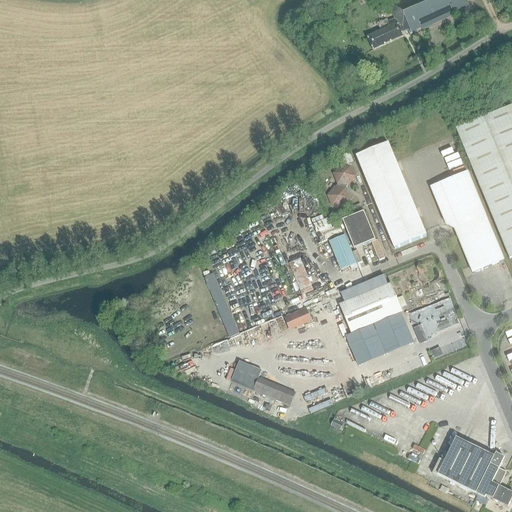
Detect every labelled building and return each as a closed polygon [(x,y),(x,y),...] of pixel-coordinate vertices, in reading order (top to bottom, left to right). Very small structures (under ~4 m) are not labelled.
[(422,29),(469,8),(465,0),(392,0),(387,3),(394,19),(387,23),(386,22),(379,25),(382,31),(367,38),(373,51),(403,37),(401,33),(407,31),(409,35),(416,32),(415,30),(421,27),(422,29)] [(511,107),(511,106),(455,130),(509,259),(511,257),(511,107)] [(394,250),(426,237),(388,144),(356,157),(394,250)] [(354,164),(349,153),(340,156),(344,166),(344,167),(340,166),(333,174),(337,184),(328,196),(332,206),(342,207),(349,199),(345,190),(354,177),(349,165),(354,164)] [(472,274),(504,261),(467,172),(430,188),(445,224),(454,230),(472,274)] [(342,221),(354,250),(375,241),(363,213),(342,221)] [(351,271),(358,268),(344,237),(329,243),(341,271),(350,267),(351,271)] [(384,259),(377,241),(371,243),(379,261),(384,259)] [(289,264),(301,295),(312,290),(300,259),(289,264)] [(425,273),(423,266),(416,269),(419,275),(425,273)] [(431,284),(436,295),(443,291),(438,281),(431,284)] [(351,334),(382,322),(384,327),(390,325),(387,319),(403,313),(391,284),(339,306),(351,334)] [(451,305),(449,299),(442,301),(444,308),(451,305)] [(306,309),(284,318),(289,330),(311,321),(306,309)] [(409,346),(417,343),(410,322),(403,324),(409,346)] [(416,328),(423,344),(430,341),(423,325),(416,328)] [(396,351),(402,349),(394,328),(387,331),(396,351)] [(386,355),(382,341),(376,343),(380,357),(386,355)] [(366,347),(361,348),(365,363),(371,362),(366,347)] [(295,393),(258,378),(253,392),(290,407),(295,393)] [(343,425),(333,420),(330,426),(340,431),(343,425)] [(440,460),(433,474),(476,495),(476,494),(485,499),(487,494),(504,458),(496,454),(494,457),(456,439),(444,462),(440,460)] [(499,469),(487,494),(493,497),(492,500),(508,508),(511,498),(511,493),(499,487),(506,473),(499,469)]
